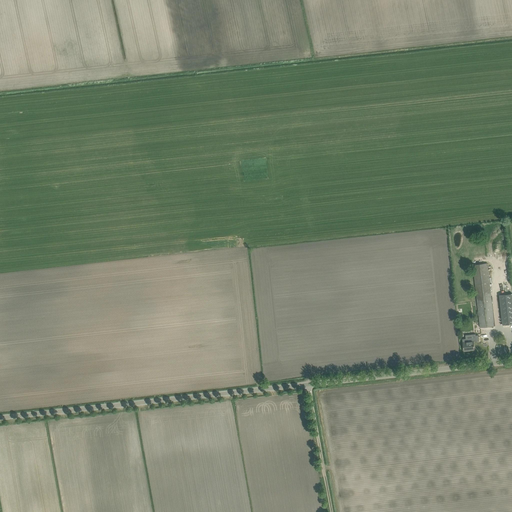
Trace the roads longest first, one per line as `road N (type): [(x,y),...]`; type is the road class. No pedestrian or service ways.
road 1 (unclassified): [(0,417),(511,362)]
road 2 (track): [(332,511),(309,384)]
